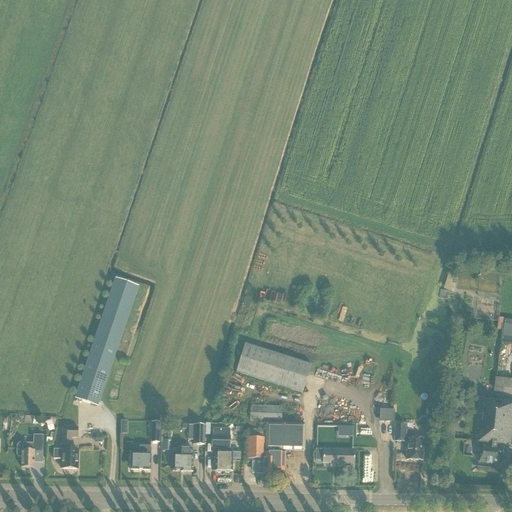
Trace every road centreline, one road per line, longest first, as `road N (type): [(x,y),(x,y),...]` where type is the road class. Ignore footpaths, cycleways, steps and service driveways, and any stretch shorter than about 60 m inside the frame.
road 1 (tertiary): [(370,500),(0,495)]
road 2 (tertiary): [(370,500),(511,501)]
